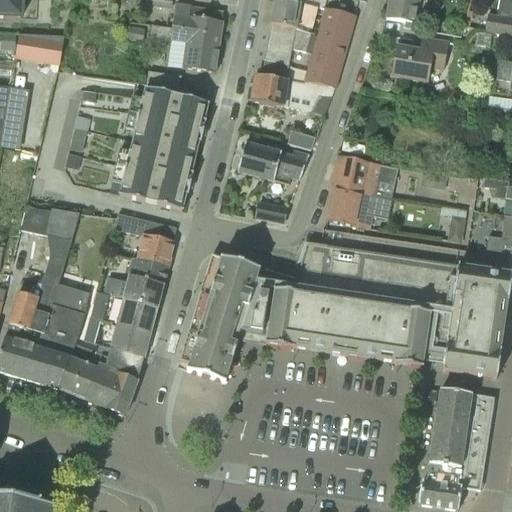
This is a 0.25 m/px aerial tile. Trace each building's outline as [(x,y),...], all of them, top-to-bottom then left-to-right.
[(0,0),(0,19),(21,21),(21,0),(0,0)] [(172,0),(124,0),(144,3),(144,8),(171,12),(172,0)] [(298,5),(298,4),(278,0),(275,0),(270,26),(279,28),(279,27),(295,30),(294,33),(310,37),(317,10),(298,5)] [(298,0),(298,4),(298,5),(317,10),(324,11),(326,0),(298,0)] [(389,0),(386,21),(416,26),(420,0),(389,0)] [(511,0),(500,0),(497,19),(487,17),(485,35),(511,38),(511,0)] [(223,15),(191,10),(191,8),(176,5),(172,28),(181,29),(181,34),(188,34),(187,35),(220,39),(222,25),(221,25),(223,15)] [(324,10),(311,57),(303,86),(332,91),(335,91),(356,19),(324,10)] [(271,27),(264,63),(261,79),(278,82),(285,83),(291,52),(305,55),(310,37),(294,33),(295,30),(279,27),(279,28),(270,26),(270,27),(271,27)] [(181,71),(195,73),(215,76),(220,39),(187,35),(188,34),(181,34),(181,29),(172,28),(171,32),(151,29),(149,41),(170,44),(170,45),(184,47),(181,71)] [(144,32),(129,30),(127,43),(142,45),(144,32)] [(0,53),(14,54),(15,37),(0,36),(0,53)] [(42,39),(37,63),(59,69),(66,40),(42,39)] [(392,79),(427,86),(429,72),(443,74),(448,44),(421,40),(419,54),(397,50),(392,79)] [(509,85),(508,93),(511,93),(511,66),(499,64),(496,83),(509,85)] [(148,75),(146,88),(178,92),(180,80),(148,75)] [(271,108),(284,110),(310,116),(311,115),(322,120),(332,91),(303,86),(285,83),(278,82),(261,79),(255,78),(251,105),(271,108)] [(178,92),(146,88),(142,103),(141,103),(133,134),(133,135),(134,135),(132,145),(129,155),(128,155),(120,187),(121,187),(118,199),(180,214),(184,198),(186,199),(192,176),(190,175),(194,161),(197,146),(198,146),(199,146),(205,123),(203,123),(207,107),(186,102),(188,94),(178,92)] [(0,141),(5,112),(9,112),(12,93),(8,92),(8,91),(0,89),(0,141)] [(511,111),(488,108),(485,126),(511,128),(511,111)] [(77,119),(74,131),(87,134),(90,122),(77,119)] [(355,143),(373,147),(376,130),(358,126),(355,143)] [(84,145),(87,134),(74,131),(71,142),(84,145)] [(290,134),(285,148),(310,155),(314,141),(290,134)] [(51,167),(63,170),(70,144),(58,141),(51,167)] [(266,153),(263,152),(244,147),(237,175),(288,187),(290,179),(300,182),(308,159),(293,154),(292,158),(281,156),(282,150),(267,147),(266,153)] [(64,170),(77,173),(80,160),(68,157),(64,170)] [(391,202),(395,185),(398,172),(357,163),(337,159),(331,189),(333,189),(333,193),(330,193),(337,194),(337,196),(341,197),(341,195),(345,196),(346,192),(364,195),(364,196),(377,199),(391,202)] [(434,180),(432,192),(444,194),(446,183),(434,180)] [(511,219),(511,185),(484,182),(483,191),(494,193),(493,202),(511,204),(509,219),(511,219)] [(377,199),(364,196),(364,195),(346,192),(345,196),(341,195),(341,197),(337,196),(337,194),(330,193),(332,194),(326,223),(346,227),(357,230),(357,229),(357,230),(370,233),(377,200),(377,199)] [(258,206),(255,221),(255,222),(283,227),(286,211),(258,206)] [(50,258),(41,288),(37,286),(36,291),(28,288),(25,298),(16,296),(0,352),(0,375),(58,392),(61,393),(74,362),(70,361),(77,340),(44,329),(47,317),(49,307),(52,308),(65,263),(70,244),(79,217),(51,212),(51,215),(26,210),(21,233),(46,239),(50,258)] [(144,233),(147,224),(117,217),(114,233),(142,239),(143,237),(144,233)] [(511,219),(509,219),(504,219),(501,242),(487,240),(486,253),(511,256),(511,219)] [(460,247),(462,235),(448,232),(446,244),(460,247)] [(143,237),(142,239),(135,262),(167,270),(174,245),(173,245),(143,237)] [(394,367),(417,371),(422,371),(423,363),(443,366),(442,374),(491,381),(496,382),(500,354),(499,354),(507,305),(511,277),(307,246),(295,284),(211,259),(179,364),(188,367),(186,374),(198,378),(201,379),(225,386),(238,344),(270,349),(288,352),(293,352),(394,367)] [(121,302),(157,311),(167,270),(135,262),(132,261),(121,302)] [(58,288),(52,308),(84,318),(88,297),(58,288)] [(157,311),(121,302),(115,326),(150,336),(157,311)] [(89,320),(100,324),(105,307),(93,303),(89,320)] [(49,307),(47,317),(81,328),(84,318),(52,308),(49,307)] [(77,340),(81,328),(47,317),(44,329),(77,340)] [(96,343),(101,324),(100,324),(89,320),(83,343),(95,347),(97,348),(98,343),(96,343)] [(150,336),(115,326),(108,352),(143,361),(150,336)] [(74,362),(61,393),(85,403),(98,373),(105,358),(80,350),(76,363),(74,362)] [(143,361),(108,352),(108,353),(109,353),(107,359),(105,358),(98,373),(137,383),(143,361)] [(125,419),(138,383),(137,383),(98,373),(85,403),(125,419)] [(427,476),(481,484),(494,401),(471,398),(439,393),(427,476)] [(418,508),(446,511),(457,511),(461,491),(480,494),(481,484),(427,476),(426,485),(421,484),(418,508)] [(0,511),(57,511),(53,510),(53,509),(39,507),(42,503),(41,501),(35,504),(22,502),(22,500),(20,500),(19,502),(11,501),(3,500),(4,498),(1,497),(1,499),(0,499),(0,511)]
